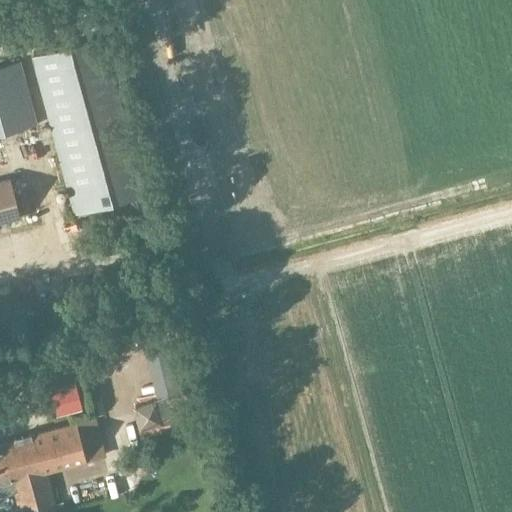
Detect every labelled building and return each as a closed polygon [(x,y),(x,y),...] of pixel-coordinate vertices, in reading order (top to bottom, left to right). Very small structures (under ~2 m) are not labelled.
[(100,38),(31,57),(73,213),(142,194),(100,38)] [(29,99),(16,102),(6,64),(0,65),(0,132),(36,123),(29,99)] [(0,222),(18,218),(8,179),(0,181),(0,222)] [(402,184),(333,201),(340,226),(408,209),(402,184)] [(139,342),(119,353),(125,363),(145,351),(139,342)] [(88,380),(117,364),(106,345),(77,361),(88,380)] [(53,412),(64,410),(61,396),(50,398),(53,412)] [(136,431),(161,425),(155,400),(130,407),(136,431)] [(0,494),(13,491),(18,511),(55,511),(45,472),(84,461),(74,423),(0,442),(0,494)]
